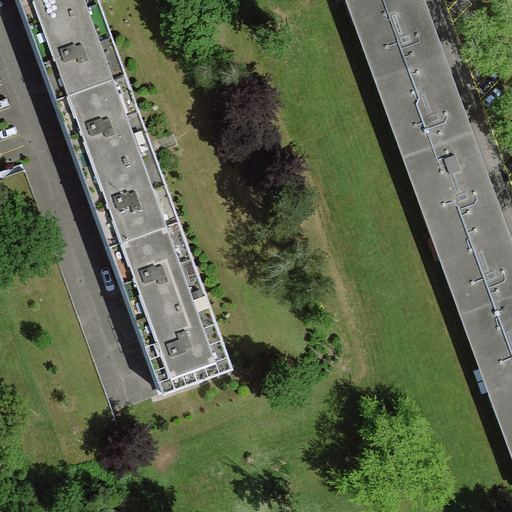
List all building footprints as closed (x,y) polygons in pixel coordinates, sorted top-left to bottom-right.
[(21,0),(31,26),(100,1),(99,0),(21,0)] [(348,0),(376,77),(445,52),(426,0),(348,0)] [(57,100),(126,75),(100,1),(31,26),(57,100)] [(445,52),(376,77),(404,154),(473,129),(445,52)] [(57,100),(84,173),(153,148),(126,75),(57,100)] [(502,209),(473,129),(404,154),(433,234),(502,209)] [(84,173),(111,246),(180,221),(153,148),(84,173)] [(115,409),(26,170),(0,178),(0,181),(89,420),(115,409)] [(511,294),(511,234),(502,209),(433,234),(462,313),(511,294)] [(111,246),(138,320),(207,295),(180,221),(111,246)] [(511,382),(511,294),(462,313),(490,391),(511,382)] [(233,368),(207,295),(138,320),(165,393),(233,368)] [(511,382),(490,391),(511,451),(511,382)]
